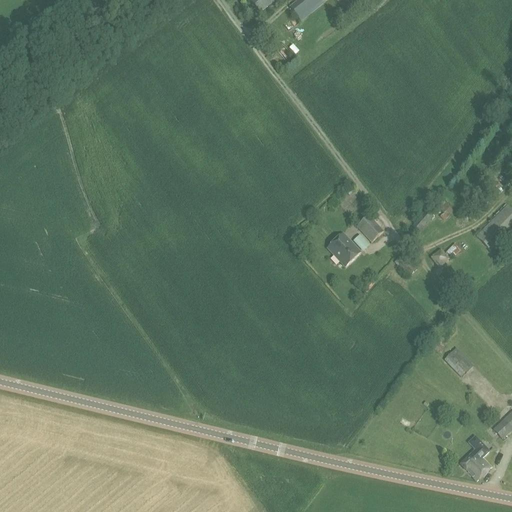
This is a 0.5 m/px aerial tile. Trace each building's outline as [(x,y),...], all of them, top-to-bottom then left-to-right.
[(251,0),(250,1),(261,14),(278,0),(251,0)] [(298,0),(289,8),(301,22),(324,4),(320,0),(298,0)] [(296,45),(291,48),(297,56),(302,52),(296,45)] [(441,217),(445,221),(454,212),(442,199),(435,205),(444,215),(441,217)] [(476,237),(491,252),(511,230),(511,210),(507,206),(476,237)] [(403,236),(410,241),(435,214),(428,208),(403,236)] [(357,227),(372,243),(384,232),(369,216),(357,227)] [(303,240),(296,233),(289,240),(295,247),(303,240)] [(328,249),(345,268),(361,254),(343,235),(328,249)] [(458,245),(449,253),(455,260),(464,252),(458,245)] [(394,263),(408,278),(418,268),(404,253),(394,263)] [(374,281),(367,290),(370,293),(377,284),(374,281)] [(444,361),(461,378),(474,366),(457,349),(444,361)] [(476,382),(470,385),(475,395),(481,391),(476,382)] [(502,440),(511,431),(511,405),(510,408),(508,406),(499,414),(504,420),(493,430),(502,440)] [(474,476),(478,480),(489,470),(481,461),(490,452),(476,438),(469,444),(476,451),(461,465),(473,477),(474,476)] [(447,454),(440,460),(443,464),(450,457),(447,454)]
